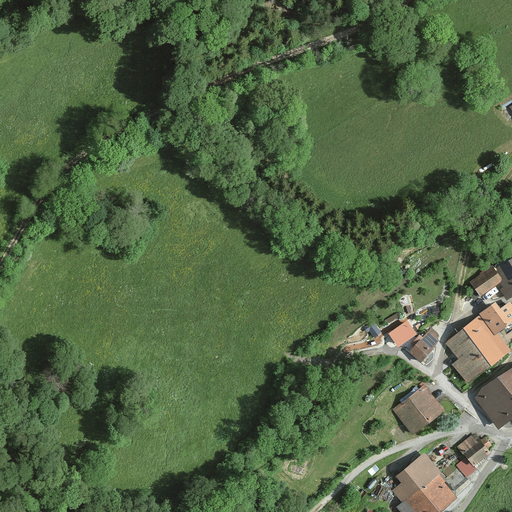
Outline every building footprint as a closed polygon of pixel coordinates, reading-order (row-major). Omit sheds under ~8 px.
[(511,295),(511,259),(496,270),(496,271),(503,281),(503,282),(500,284),(503,288),(499,290),(505,300),(511,295)] [(481,297),(503,281),(496,271),(493,266),(470,282),(481,297)] [(480,314),(482,317),(495,336),(499,333),(511,323),(511,304),(510,302),(500,309),(496,302),(480,314)] [(482,317),(447,344),(459,360),(453,365),(468,385),(511,350),(499,333),(495,336),(482,317)] [(408,321),(388,334),(398,348),(417,335),(408,321)] [(432,327),(408,352),(421,363),(439,342),(438,334),(432,327)] [(475,398),(498,430),(511,419),(511,369),(482,388),(475,398)] [(424,385),(393,410),(415,437),(446,412),(424,385)] [(472,432),(455,446),(473,466),(489,452),(472,432)] [(392,491),(403,504),(440,473),(441,473),(425,452),(395,476),(401,484),(392,491)] [(447,482),(440,473),(403,504),(399,507),(403,511),(440,511),(458,497),(445,483),(447,482)]
